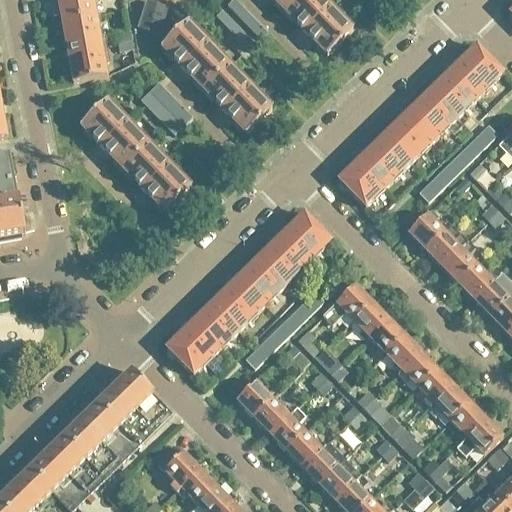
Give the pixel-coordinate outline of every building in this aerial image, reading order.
[(92,0),(56,0),(61,26),(96,19),(92,0)] [(299,0),(266,0),(283,16),(299,0)] [(352,33),(320,0),(299,0),(283,16),(322,56),(324,55),(326,58),(352,33)] [(233,1),(227,7),(236,16),(241,10),(233,1)] [(158,36),(166,12),(146,6),(138,30),(158,36)] [(241,10),(236,16),(244,24),(250,19),(241,10)] [(221,13),(216,18),(224,27),(230,21),(221,13)] [(102,49),(96,19),(61,26),(73,86),(107,80),(102,49)] [(250,19),(244,24),(253,33),(258,28),(250,19)] [(230,21),(224,27),(232,36),(238,30),(230,21)] [(229,69),(200,39),(197,36),(187,25),(161,50),(164,53),(162,55),(202,95),(229,69)] [(258,28),(253,33),(261,42),(267,36),(258,28)] [(238,30),(232,36),(241,44),(247,39),(238,30)] [(131,44),(129,35),(116,38),(117,46),(131,44)] [(247,39),(241,44),(249,53),(255,48),(247,39)] [(132,52),(131,44),(117,46),(119,55),(132,52)] [(456,122),(502,77),(476,49),(430,94),(456,122)] [(271,112),(229,69),(202,95),(241,136),(243,134),(246,137),(271,112)] [(155,101),(163,92),(158,86),(149,95),(155,101)] [(160,106),(169,98),(163,92),(155,101),(160,106)] [(411,166),(456,122),(430,94),(384,139),(411,166)] [(146,109),(155,101),(149,95),(140,103),(146,109)] [(166,112),(175,104),(169,98),(160,106),(166,112)] [(152,115),(160,106),(155,101),(146,109),(152,115)] [(148,147),(119,118),(117,115),(106,104),(80,129),(83,132),(82,134),(121,174),(148,147)] [(172,118),(180,110),(175,104),(166,112),(172,118)] [(157,121),(166,112),(160,106),(152,115),(157,121)] [(177,124),(186,115),(180,110),(172,118),(177,124)] [(163,126),(172,118),(166,112),(157,121),(163,126)] [(191,121),(186,115),(177,124),(183,130),(192,121),(192,120),(191,121)] [(169,132),(177,124),(172,118),(163,126),(169,132)] [(174,138),(183,130),(177,124),(169,132),(174,138)] [(488,128),(482,134),(492,143),(497,138),(488,128)] [(492,143),(482,134),(477,140),(486,149),(492,143)] [(511,162),(511,134),(498,148),(511,162)] [(365,211),(411,166),(384,139),(338,184),(365,211)] [(486,149),(477,140),(471,145),(480,155),(486,149)] [(480,155),(471,145),(465,151),(474,160),(480,155)] [(190,191),(148,147),(121,174),(160,214),(162,213),(165,216),(190,191)] [(474,160),(465,151),(459,157),(468,166),(474,160)] [(21,219),(9,153),(0,154),(0,244),(19,241),(19,238),(24,237),(24,235),(33,233),(30,218),(21,219)] [(468,166),(459,157),(453,162),(462,172),(468,166)] [(462,172),(453,162),(447,168),(457,177),(462,172)] [(475,183),(485,174),(479,167),(469,177),(475,183)] [(457,177),(447,168),(442,174),(451,183),(457,177)] [(451,183),(442,174),(436,180),(445,189),(451,183)] [(445,189),(436,180),(430,185),(439,195),(445,189)] [(460,197),(470,188),(464,182),(454,191),(460,197)] [(439,195),(430,185),(424,191),(433,200),(439,195)] [(511,201),(506,195),(503,198),(493,187),(485,194),(502,211),(511,201)] [(433,200),(424,191),(418,197),(427,206),(433,200)] [(488,225),(497,216),(481,199),(475,205),(485,215),(482,219),(488,225)] [(508,217),(511,213),(511,201),(502,211),(508,217)] [(424,254),(443,236),(434,226),(439,222),(431,214),(407,237),(424,254)] [(494,231),(503,222),(497,216),(488,225),(494,231)] [(284,290),(331,245),(304,217),(258,262),(284,290)] [(441,271),(467,245),(451,228),(443,236),(424,254),(441,271)] [(457,288),(477,269),(467,259),(474,252),(467,245),(441,271),(457,288)] [(239,334),(284,290),(258,262),(212,307),(239,334)] [(493,286),(492,285),(499,278),(491,270),(484,277),(477,269),(457,288),(474,305),(493,286)] [(508,290),(511,287),(511,271),(501,280),(508,290)] [(491,322),(510,303),(493,286),(474,305),(491,322)] [(352,325),(371,306),(354,289),(323,320),(332,329),(344,317),(352,325)] [(315,295),(309,301),(318,310),(324,305),(315,295)] [(309,301),(303,307),(312,316),(318,310),(309,301)] [(507,339),(511,333),(511,305),(510,303),(491,322),(507,339)] [(368,342),(387,323),(371,306),(352,325),(368,342)] [(193,379),(239,334),(212,307),(166,352),(193,379)] [(303,307),(297,312),(306,322),(312,316),(303,307)] [(297,312),(291,318),(300,327),(306,322),(297,312)] [(291,318),(286,324),(295,333),(300,327),(291,318)] [(384,358),(403,340),(387,323),(368,342),(384,358)] [(286,324),(280,329),(289,339),(295,333),(286,324)] [(280,329),(274,335),(283,344),(289,339),(280,329)] [(274,335),(268,341),(277,350),(283,344),(274,335)] [(303,351),(313,342),(307,335),(297,345),(303,351)] [(401,375),(420,356),(403,340),(384,358),(401,375)] [(268,341),(262,346),(271,356),(277,350),(268,341)] [(262,346),(256,352),(265,361),(271,356),(262,346)] [(288,365),(298,355),(292,349),(282,359),(288,365)] [(256,352),(251,358),(260,367),(265,361),(256,352)] [(417,392),(436,373),(420,356),(401,375),(417,392)] [(251,358),(245,363),(254,373),(260,367),(251,358)] [(331,379),(341,369),(335,363),(325,373),(331,379)] [(336,385),(346,375),(341,369),(331,379),(336,385)] [(433,408),(452,390),(436,373),(417,392),(433,408)] [(172,417),(153,397),(131,375),(129,376),(128,375),(96,407),(138,450),(147,440),(172,417)] [(316,393),(326,384),(320,378),(310,388),(316,393)] [(252,423),(272,403),(263,394),(267,389),(260,381),(235,405),(252,423)] [(322,399),(332,389),(326,384),(316,393),(322,399)] [(449,425),(469,406),(452,390),(433,408),(449,425)] [(357,406),(363,412),(373,402),(367,396),(357,406)] [(379,409),(373,402),(363,412),(369,419),(379,409)] [(268,440),(296,413),(295,412),(289,419),(282,412),(281,413),(272,403),(252,423),(268,440)] [(466,442),(485,423),(469,406),(449,425),(466,442)] [(138,450),(96,407),(62,439),(104,482),(138,450)] [(349,426),(359,416),(352,410),(342,420),(349,426)] [(269,441),(285,457),(305,437),(297,428),(304,421),(296,413),(268,440),(269,441)] [(355,433),(365,423),(359,416),(349,426),(355,433)] [(482,459),(501,441),(501,440),(485,423),(466,442),(456,451),(465,460),(474,451),(482,459)] [(396,445),(405,435),(400,430),(390,439),(396,445)] [(402,452),(412,442),(405,435),(396,445),(402,452)] [(302,473),(326,450),(318,442),(314,447),(305,437),(285,457),(301,472),(302,473)] [(104,482),(62,439),(46,456),(29,472),(51,496),(52,495),(67,511),(74,511),(88,499),(104,482)] [(381,460),(391,450),(385,444),(375,454),(381,460)] [(318,490),(338,471),(328,461),(332,456),(326,450),(302,473),(318,490)] [(387,466),(397,456),(391,450),(381,460),(387,466)] [(509,462),(499,451),(493,457),(503,468),(509,462)] [(176,497),(200,474),(183,457),(175,465),(167,457),(156,468),(173,486),(169,490),(176,497)] [(503,468),(493,457),(486,463),(497,474),(503,468)] [(428,479),(438,469),(432,462),(422,472),(428,479)] [(434,485),(445,475),(438,469),(428,479),(434,485)] [(334,506),(335,507),(355,488),(338,471),(318,490),(334,506)] [(35,511),(51,496),(29,472),(12,488),(0,499),(0,509),(2,511),(35,511)] [(197,510),(216,491),(200,474),(176,497),(183,504),(187,500),(197,510)] [(413,493),(424,483),(418,476),(407,487),(413,493)] [(363,511),(371,505),(360,494),(368,487),(362,481),(355,488),(335,507),(339,511),(363,511)] [(511,511),(511,482),(496,497),(510,511),(511,511)] [(420,499),(430,489),(424,483),(413,493),(420,499)] [(473,497),(463,487),(457,492),(466,503),(473,497)] [(199,511),(227,511),(232,508),(216,491),(197,510),(199,511)] [(466,503),(457,492),(450,498),(460,509),(466,503)] [(480,501),(472,508),(476,511),(510,511),(496,497),(486,507),(480,501)]
